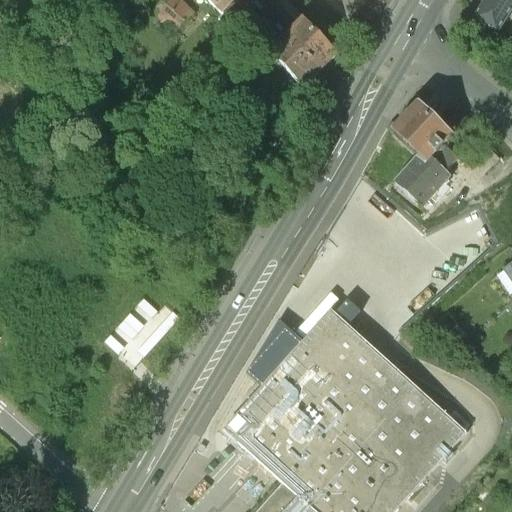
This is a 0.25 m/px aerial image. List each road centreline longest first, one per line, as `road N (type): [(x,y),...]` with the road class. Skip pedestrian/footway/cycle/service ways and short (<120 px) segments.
road 1 (primary): [(117,511),(404,36)]
road 2 (residential): [(404,36),(472,85),(511,134)]
